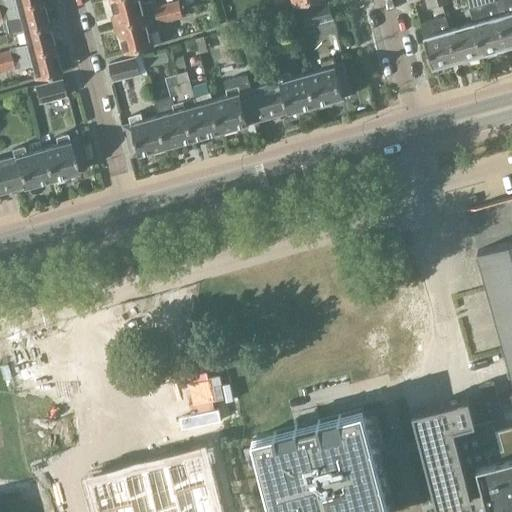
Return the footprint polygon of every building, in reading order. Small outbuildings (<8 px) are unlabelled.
[(0,17),(0,8),(34,0),(0,0),(0,17),(0,18),(0,17)] [(22,29),(48,22),(42,0),(34,0),(0,8),(0,17),(0,18),(1,20),(12,17),(18,15),(22,29)] [(140,0),(112,0),(116,15),(113,16),(115,24),(156,14),(158,21),(158,22),(170,19),(166,3),(154,6),(153,1),(141,4),(140,0)] [(177,0),(166,3),(170,19),(182,16),(178,0),(177,0)] [(469,7),(474,21),(483,53),(486,52),(487,56),(488,55),(496,51),(496,49),(507,46),(494,0),(469,7)] [(511,0),(494,0),(507,46),(511,44),(511,0)] [(328,1),(301,7),(306,25),(333,18),(328,1)] [(146,24),(158,21),(156,14),(115,24),(117,33),(120,32),(125,52),(152,45),(146,24)] [(458,60),(449,28),(446,15),(421,22),(424,35),(432,67),(436,66),(438,69),(439,69),(438,68),(447,65),(446,63),(458,60)] [(479,54),(483,53),(474,21),(449,28),(458,60),(469,56),(470,59),(479,57),(479,58),(480,58),(479,54)] [(10,57),(54,46),(48,22),(22,29),(25,43),(19,44),(19,45),(8,48),(8,49),(10,57)] [(34,78),(60,71),(54,46),(10,57),(13,66),(12,66),(13,68),(24,65),(24,64),(30,63),(34,78)] [(0,66),(1,69),(12,66),(13,66),(10,57),(8,49),(0,51),(0,66)] [(154,54),(143,58),(146,66),(157,63),(154,54)] [(113,80),(114,80),(140,73),(136,55),(109,62),(113,80)] [(307,72),(316,104),(318,103),(319,104),(331,100),(352,94),(344,62),(334,65),(333,58),(321,62),(323,68),(307,72)] [(195,103),(193,96),(189,80),(187,70),(176,73),(178,83),(194,138),(206,134),(206,136),(219,132),(219,131),(221,130),(212,99),(195,103)] [(316,104),(307,72),(290,77),(289,71),(278,74),(279,80),(259,86),(268,117),(301,108),(301,109),(314,105),(314,104),(316,104)] [(182,141),(194,138),(178,83),(176,73),(165,76),(170,96),(155,101),(158,114),(167,145),(169,145),(170,146),(183,142),(182,141)] [(259,86),(251,88),(247,74),(224,80),(226,88),(228,94),(212,99),(221,130),(223,129),(224,131),(236,127),(236,126),(268,117),(259,86)] [(65,95),(60,78),(60,77),(33,84),(38,102),(65,95)] [(167,145),(158,114),(141,118),(140,112),(129,115),(130,121),(122,124),(131,155),(152,149),(153,150),(166,147),(165,146),(167,145)] [(40,147),(49,179),(52,178),(52,179),(64,175),(64,174),(86,168),(77,136),(68,139),(66,133),(54,136),(56,142),(40,147)] [(49,179),(40,147),(24,151),(22,145),(11,148),(13,154),(0,157),(0,192),(34,183),(34,184),(48,180),(47,179),(49,179)] [(511,239),(477,250),(511,371),(511,239)] [(480,384),(486,408),(500,404),(494,380),(480,384)] [(415,412),(413,412),(414,415),(418,431),(439,511),(461,505),(462,511),(511,511),(511,390),(511,391),(511,395),(511,424),(495,429),(500,447),(485,451),(488,463),(476,466),(481,488),(469,491),(457,445),(462,444),(460,437),(456,438),(453,427),(454,427),(472,423),(474,422),(474,420),(469,400),(468,398),(466,398),(447,403),(445,404),(436,406),(434,407),(415,412)] [(294,426),(252,436),(255,446),(259,463),(271,511),(381,511),(379,502),(386,500),(380,479),(364,417),(362,408),(320,419),(294,426)] [(97,479),(93,480),(94,485),(94,486),(94,488),(100,511),(216,511),(203,460),(202,458),(201,457),(200,452),(196,454),(194,454),(193,454),(145,466),(144,462),(138,464),(136,465),(134,466),(133,467),(132,469),(130,470),(128,471),(100,478),(98,479),(97,479)]
